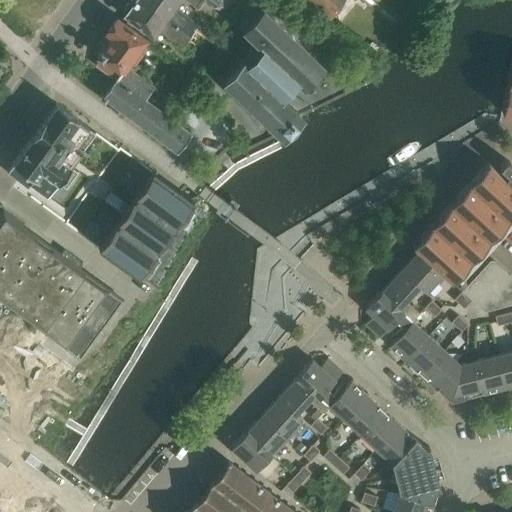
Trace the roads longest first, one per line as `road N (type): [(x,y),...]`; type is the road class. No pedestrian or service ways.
road 1 (residential): [(134,511),(308,327)]
road 2 (residential): [(472,467),(308,327)]
road 3 (residential): [(40,70),(158,156)]
